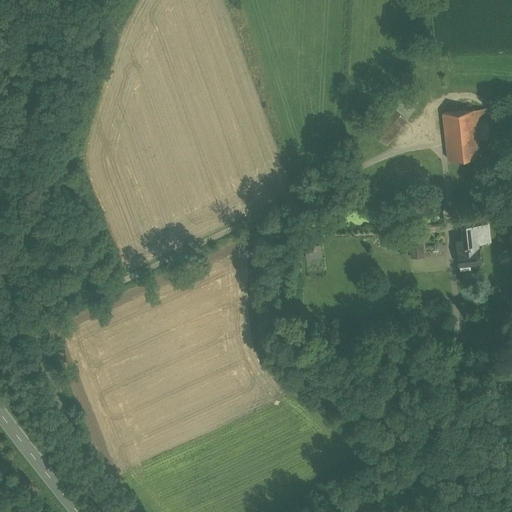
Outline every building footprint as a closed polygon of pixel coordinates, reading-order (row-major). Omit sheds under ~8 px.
[(475,109),(444,113),(449,159),(480,156),(475,109)] [(392,137),(379,126),(373,133),(386,144),(392,137)] [(469,165),(450,168),(452,185),(472,182),(471,182),(485,180),(484,175),(486,174),(485,168),(483,169),(482,163),(469,165)] [(488,224),(472,226),(473,238),(478,237),(479,241),(490,240),(488,224)] [(473,238),(458,239),(459,249),(460,249),(461,263),(481,261),(479,241),(478,237),(473,238)]
